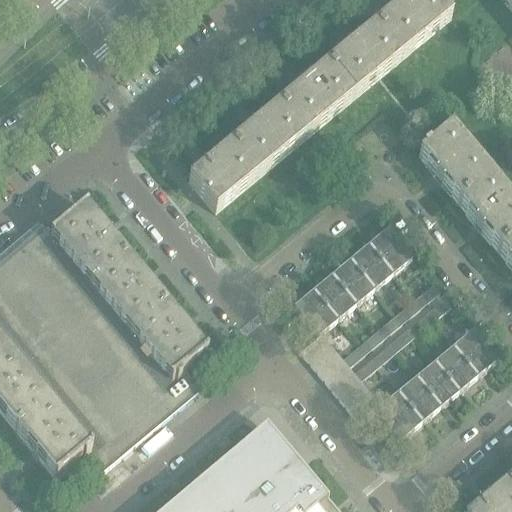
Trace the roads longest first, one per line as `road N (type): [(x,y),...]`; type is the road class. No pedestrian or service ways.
road 1 (residential): [(511,346),(384,198),(361,200),(229,310)]
road 2 (residential): [(94,148),(275,0)]
road 3 (residential): [(274,365),(96,511)]
road 4 (residential): [(229,310),(94,148)]
road 5 (residential): [(395,511),(274,365)]
road 6 (secondary): [(0,128),(129,29)]
road 7 (residential): [(396,511),(511,414)]
road 8 (residential): [(0,228),(94,148)]
